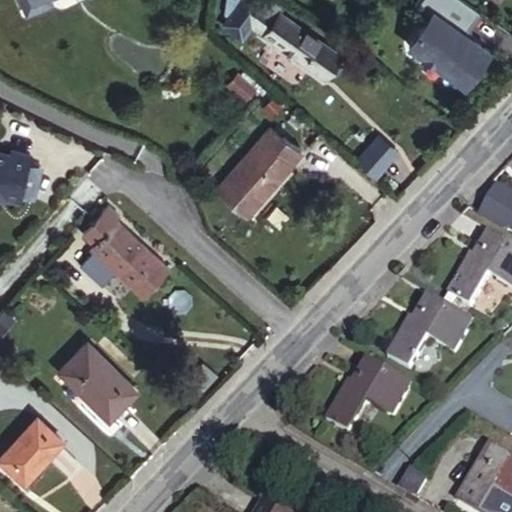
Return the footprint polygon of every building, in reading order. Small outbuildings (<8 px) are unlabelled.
[(17,0),(24,14),(58,0),(17,0)] [(241,35),(250,22),(247,20),(261,1),(259,0),(225,0),(224,11),(228,14),(222,22),(241,35)] [(278,9),(264,0),(262,0),(261,1),(247,20),(250,22),(324,76),(327,71),(336,59),(340,54),(278,9)] [(275,0),(264,0),(278,9),(281,4),(275,0)] [(476,13),(459,0),(418,0),(414,5),(428,15),(407,43),(449,74),(451,71),(467,83),(488,52),(476,43),(468,43),(466,35),(462,32),(476,13)] [(340,64),(336,59),(327,71),(333,74),(340,64)] [(247,99),(256,84),(235,70),(226,84),(247,99)] [(287,164),(299,151),(276,130),(220,189),(250,217),(294,170),(287,164)] [(365,157),(384,174),(401,155),(382,138),(365,157)] [(43,169),(29,165),(32,155),(13,151),(12,154),(0,151),(0,195),(19,201),(21,195),(34,199),(43,169)] [(306,158),(299,151),(287,164),(294,170),(306,158)] [(378,182),(384,174),(365,157),(358,165),(378,182)] [(480,213),(508,228),(511,230),(511,193),(496,184),(480,213)] [(95,246),(92,251),(148,302),(173,275),(117,224),(120,220),(109,210),(85,236),(95,246)] [(492,274),(511,285),(511,244),(488,231),(477,251),(473,249),(449,292),(473,305),(492,274)] [(429,338),(453,353),(473,321),(425,293),(413,319),(409,315),(385,356),(410,370),(429,338)] [(61,367),(112,413),(139,384),(88,338),(61,367)] [(365,403),(391,417),(411,383),(366,358),(353,383),(347,380),(325,420),(350,433),(365,403)] [(65,439),(38,415),(1,456),(29,481),(65,439)] [(511,452),(494,442),(480,465),(477,462),(457,494),(481,507),(496,483),(509,491),(511,492),(511,452)] [(414,466),(403,483),(418,491),(428,474),(414,466)] [(496,483),(481,507),(489,511),(496,511),(509,491),(496,483)] [(280,511),(256,499),(248,511),(280,511)]
